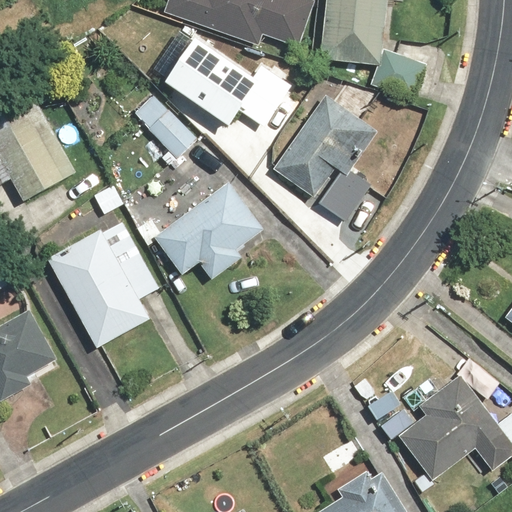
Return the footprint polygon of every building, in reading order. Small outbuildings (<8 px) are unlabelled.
[(173,0),(170,13),(266,44),(268,36),(307,49),(322,2),(317,0),(173,0)] [(397,3),(402,4),(402,0),(333,0),(325,59),(381,67),(375,86),(424,99),(434,61),(390,49),(397,3)] [(198,34),(167,79),(230,122),(241,106),(264,122),(292,81),(263,61),(255,73),(198,34)] [(35,90),(0,109),(0,142),(2,145),(0,145),(0,194),(22,181),(34,201),(83,173),(35,90)] [(319,197),(341,165),(356,175),(386,130),(371,120),(334,94),(281,172),(319,197)] [(205,138),(159,95),(138,118),(184,161),(205,138)] [(190,277),(208,262),(221,278),(250,255),(247,250),(274,229),(264,217),(234,179),(159,239),(190,277)] [(121,185),(99,196),(110,217),(132,206),(127,196),(121,185)] [(153,317),(145,302),(166,291),(129,222),(105,235),(58,260),(103,344),(153,317)] [(0,292),(22,278),(1,244),(0,244),(0,292)] [(0,388),(3,394),(8,403),(40,386),(35,377),(65,361),(38,310),(3,329),(0,323),(0,388)] [(433,417),(406,436),(439,482),(483,450),(499,473),(511,464),(511,435),(468,375),(425,406),(433,417)] [(327,511),(413,511),(389,473),(379,480),(374,473),(345,491),(349,498),(327,511)]
